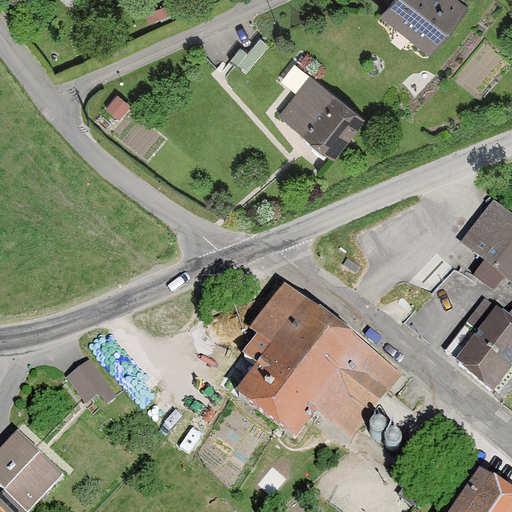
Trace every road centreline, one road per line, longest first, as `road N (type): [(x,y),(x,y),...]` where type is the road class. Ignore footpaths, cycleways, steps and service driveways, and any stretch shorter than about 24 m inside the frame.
road 1 (residential): [(511,438),(273,243)]
road 2 (tertiary): [(273,243),(511,144)]
road 3 (tertiary): [(0,344),(78,327),(240,256)]
road 4 (residential): [(240,256),(155,206),(81,141),(48,99)]
road 5 (residential): [(48,99),(267,0)]
